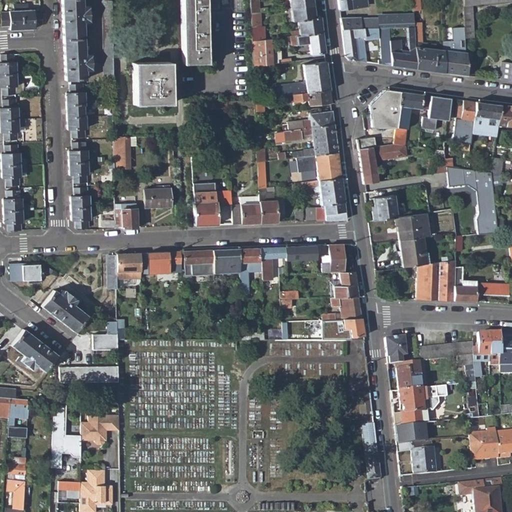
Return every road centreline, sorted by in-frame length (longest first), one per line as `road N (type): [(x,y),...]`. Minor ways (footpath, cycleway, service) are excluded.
road 1 (residential): [(59,247),(358,231)]
road 2 (residential): [(59,247),(53,43)]
road 3 (residential): [(393,511),(370,313)]
road 4 (residential): [(338,72),(511,95)]
road 5 (residential): [(358,231),(338,72)]
road 6 (residential): [(370,313),(511,321)]
road 7 (residential): [(227,0),(231,85),(194,86)]
